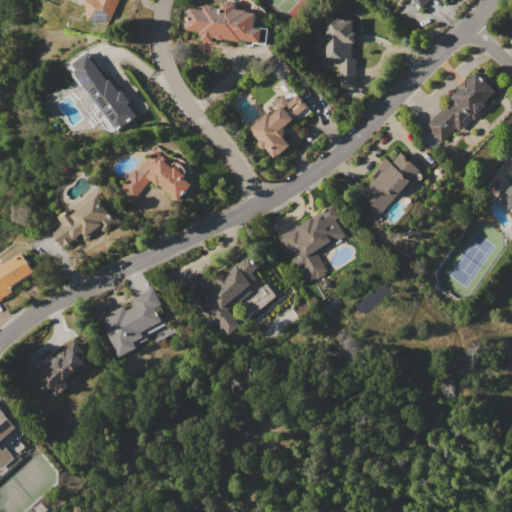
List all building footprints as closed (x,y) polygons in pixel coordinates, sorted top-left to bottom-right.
[(88,18),(85,0),(121,0),(108,30),(86,20),(88,18)] [(186,30),(190,8),(203,10),(204,5),(209,6),(209,5),(216,6),(216,7),(221,8),(223,1),(226,1),(226,0),(232,1),(232,2),(237,3),(236,8),(247,10),(247,12),(257,13),(254,26),(269,28),(266,45),(254,43),(253,45),(245,44),(245,40),(241,39),(241,41),(223,38),(223,40),(217,39),(217,37),(213,37),(213,42),(201,40),(202,35),(200,35),(200,32),(186,30)] [(427,0),(441,0),(442,0),(441,0),(412,0),(420,8),(427,0)] [(327,17),(341,17),(341,19),(354,19),(354,30),(355,30),(355,43),(352,43),(352,58),(357,58),(356,89),(337,89),(337,65),(326,65),(327,43),(317,43),(317,29),(327,29),(327,17)] [(90,52),(119,92),(122,90),(130,101),(127,103),(137,116),(117,131),(114,131),(110,131),(108,130),(106,129),(100,122),(98,123),(90,113),(93,110),(89,105),(94,102),(82,86),(81,87),(67,68),(90,52)] [(442,143),(425,125),(442,109),(443,111),(454,100),(451,97),(460,88),(458,87),(467,78),(468,79),(477,70),(500,95),(475,119),(474,118),(459,131),(457,129),(442,143)] [(249,128),(268,112),(271,115),(278,109),(274,103),(283,96),(288,102),(298,94),(308,106),(307,106),(311,111),(300,120),(297,116),(285,125),(284,137),(290,145),(275,158),(249,128)] [(133,201),(119,189),(135,168),(138,171),(155,149),(162,155),(161,157),(174,168),(176,166),(187,175),(185,178),(193,184),(180,200),(167,190),(166,191),(159,185),(158,187),(150,180),(133,201)] [(378,217),(364,205),(367,202),(360,195),(371,182),(367,178),(386,157),(392,162),(401,152),(421,169),(378,217)] [(497,193),(511,183),(511,208),(508,210),(497,193)] [(94,191),(117,222),(104,232),(101,228),(85,240),(81,234),(78,237),(79,239),(63,251),(48,231),(61,222),(57,217),(70,207),(71,208),(94,191)] [(346,235),(317,253),(329,272),(317,279),(316,277),(311,280),(300,263),(296,266),(278,236),(299,223),(300,224),(332,204),(340,216),(336,219),(346,235)] [(0,299),(0,264),(19,252),(25,260),(26,258),(32,266),(33,266),(37,272),(29,277),(29,276),(11,288),(13,291),(1,299),(0,299)] [(229,334),(223,327),(220,329),(194,297),(224,273),(236,264),(248,255),(257,267),(251,272),(257,280),(249,286),(253,290),(241,300),(240,299),(227,309),(240,326),(229,334)] [(99,317),(124,304),(127,310),(136,305),(133,299),(154,288),(163,305),(158,308),(162,315),(163,314),(168,323),(172,321),(177,331),(158,341),(153,332),(147,335),(149,339),(138,345),(139,347),(120,357),(99,317)] [(47,400),(33,383),(26,390),(9,371),(27,354),(42,370),(57,356),(56,354),(65,346),(67,348),(75,341),(85,352),(83,354),(84,355),(84,356),(85,357),(82,360),(86,364),(86,368),(69,383),(69,384),(56,396),(54,393),(47,400)] [(0,406),(10,418),(9,418),(17,427),(0,442),(0,406)]
